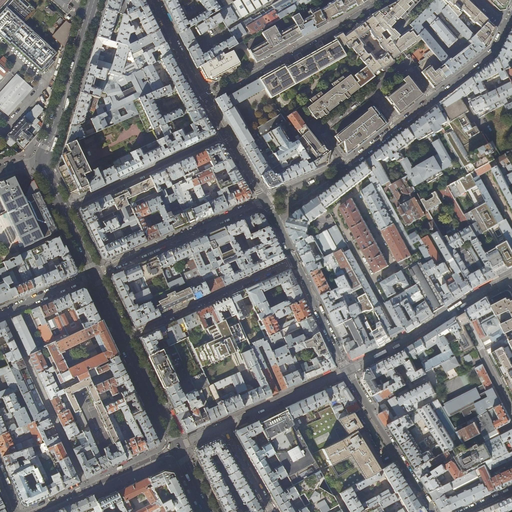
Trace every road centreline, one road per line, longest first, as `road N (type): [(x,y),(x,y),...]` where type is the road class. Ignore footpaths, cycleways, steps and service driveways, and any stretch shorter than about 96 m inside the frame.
road 1 (residential): [(205,100),(381,0)]
road 2 (residential): [(86,488),(4,312)]
road 3 (residential): [(124,338),(294,260)]
road 4 (tertiary): [(508,278),(346,370)]
road 5 (residential): [(264,200),(94,273)]
road 6 (residential): [(63,209),(225,135)]
road 7 (tertiary): [(42,163),(93,0)]
road 8 (residential): [(433,511),(346,370)]
road 9 (tertiary): [(346,370),(222,426)]
road 10 (residential): [(294,260),(346,370)]
road 11 (tertiary): [(177,447),(124,338)]
